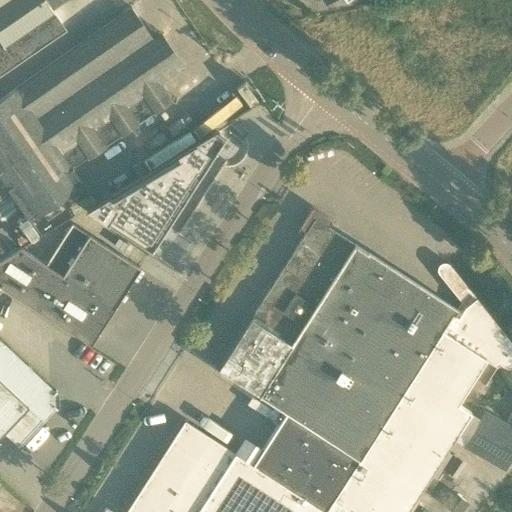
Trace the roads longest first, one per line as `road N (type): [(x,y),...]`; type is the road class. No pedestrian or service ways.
road 1 (unclassified): [(45,511),(322,92)]
road 2 (tertiary): [(443,193),(322,92)]
road 3 (unknown): [(112,0),(0,77)]
road 4 (tertiary): [(322,92),(227,0)]
